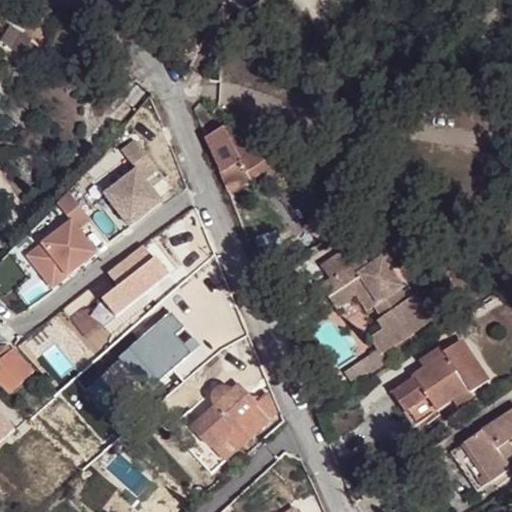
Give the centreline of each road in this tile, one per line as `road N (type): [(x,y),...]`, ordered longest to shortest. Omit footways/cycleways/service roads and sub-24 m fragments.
road 1 (residential): [(80,0),(121,30),(174,104),(344,511)]
road 2 (unknown): [(0,321),(205,178)]
road 3 (track): [(174,104),(212,66),(240,0)]
